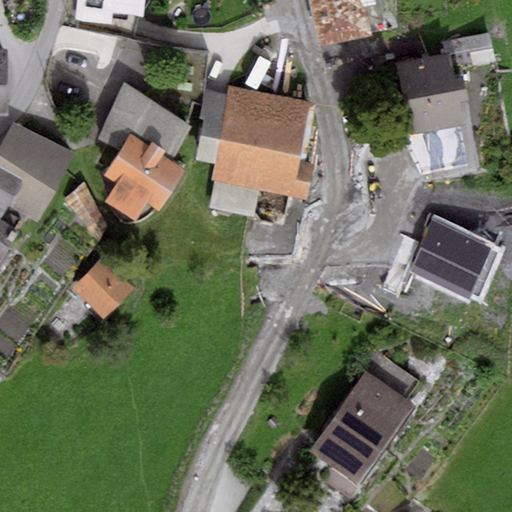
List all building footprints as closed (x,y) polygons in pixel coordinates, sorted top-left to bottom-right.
[(144,0),(75,0),(73,27),(134,38),(138,16),(143,17),(144,0)] [(307,0),(317,48),(373,37),(371,25),(385,22),(380,0),(307,0)] [(442,42),(444,54),(449,53),(452,65),(472,64),(472,66),(495,61),(489,33),(442,42)] [(201,101),(207,53),(174,48),(167,97),(201,101)] [(444,54),(396,64),(411,135),(465,124),(460,101),(468,99),(463,76),(454,77),(452,65),(449,53),(444,54)] [(192,126),(122,82),(97,139),(120,150),(103,176),(116,184),(105,201),(135,221),(147,203),(158,212),(188,170),(173,159),(192,126)] [(227,94),(206,90),(200,118),(203,119),(195,161),(214,165),(211,180),(215,181),(210,208),(253,217),(258,189),(305,198),(312,162),(307,161),(318,104),(229,87),(227,94)] [(75,152),(14,122),(0,150),(0,164),(26,181),(10,207),(38,222),(75,152)] [(0,260),(19,231),(16,229),(22,219),(8,211),(10,207),(26,181),(0,164),(0,260)] [(84,182),(63,199),(97,242),(107,227),(84,182)] [(133,287),(102,256),(71,287),(102,318),(133,287)] [(365,370),(308,450),(357,485),(413,405),(405,400),(418,381),(372,349),(360,367),(365,370)]
